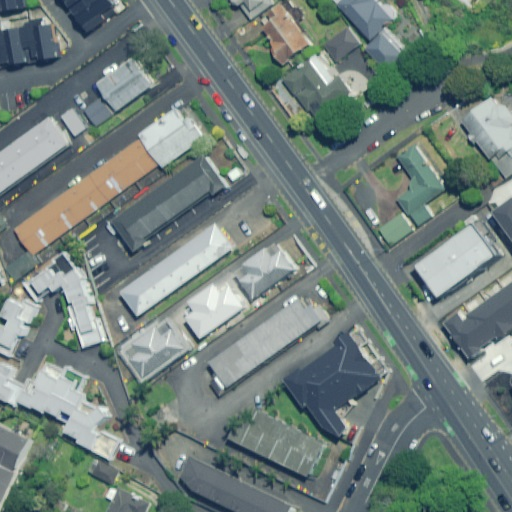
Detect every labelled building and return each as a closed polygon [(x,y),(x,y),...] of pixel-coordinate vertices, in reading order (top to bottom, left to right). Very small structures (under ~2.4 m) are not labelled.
[(4,0),(7,12),(27,9),(25,0),(4,0)] [(67,0),(74,10),(88,0),(67,0)] [(107,15),(116,10),(109,0),(88,0),(74,10),(90,34),(110,21),(107,15)] [(251,22),(276,5),(273,0),(232,0),(237,7),(240,5),(251,22)] [(379,0),(335,0),(372,43),(398,21),(399,21),(400,13),(393,4),(384,5),(379,0)] [(283,5),(260,22),(275,42),(269,46),(285,67),(313,46),(283,5)] [(10,30),(16,66),(58,59),(52,27),(45,28),(44,24),(10,30)] [(365,42),(351,25),(327,43),(341,61),(365,42)] [(0,31),(0,68),(16,66),(10,30),(0,31)] [(390,68),(406,54),(387,32),(371,46),(390,68)] [(336,79),(318,56),(285,81),(315,122),(353,94),(339,77),(336,79)] [(120,113),(158,86),(137,57),(100,85),(107,94),(85,110),(98,128),(120,113)] [(511,106),(504,96),(466,123),(494,163),(508,152),(511,155),(511,154),(511,106)] [(141,139),(160,166),(163,169),(205,140),(191,121),(186,124),(176,110),(140,137),(141,139)] [(0,196),(73,144),(53,117),(0,156),(0,196)] [(89,177),(108,203),(160,166),(141,139),(89,177)] [(399,202),(404,209),(383,224),(380,221),(375,224),(391,248),(418,229),(434,218),(427,208),(449,192),(416,145),(398,157),(419,188),(399,202)] [(230,187),(207,154),(111,221),(135,255),(151,243),(148,239),(213,193),(216,197),(230,187)] [(108,203),(89,177),(13,230),(32,257),(108,203)] [(237,249),(219,225),(124,293),(141,318),(237,249)] [(499,263),(479,235),(423,275),(443,303),(499,263)] [(245,267),(248,271),(239,277),(257,301),(297,271),(279,247),(271,253),(269,250),(245,267)] [(37,266),(28,253),(4,270),(13,283),(37,266)] [(64,287),(74,320),(67,323),(69,330),(76,328),(83,350),(104,343),(82,272),(64,253),(24,287),(36,301),(51,288),(57,294),(64,287)] [(217,289),(214,286),(191,303),(195,308),(186,314),(204,338),(245,309),(226,283),(217,289)] [(490,368),(511,351),(511,303),(501,288),(462,317),(465,320),(458,325),(466,335),(471,332),(476,339),(485,333),(493,344),(480,354),(489,365),(490,368)] [(212,363),(224,379),(211,388),(218,398),(233,388),(330,318),(312,292),(212,363)] [(20,335),(24,337),(36,309),(12,299),(4,318),(8,320),(0,338),(0,353),(10,358),(14,350),(20,335)] [(188,350),(170,325),(164,329),(162,327),(137,345),(138,347),(128,354),(146,379),(188,350)] [(309,407),(326,430),(344,439),(352,430),(339,412),(384,378),(350,332),(327,349),(324,345),(296,367),(299,371),(285,382),(306,410),(309,407)] [(80,445),(98,454),(112,461),(118,445),(120,441),(96,430),(113,415),(85,402),(88,395),(77,390),(78,387),(60,379),(45,373),(38,389),(21,381),(24,374),(0,363),(0,399),(2,400),(2,401),(17,407),(19,402),(60,421),(64,412),(75,416),(67,435),(82,441),(80,445)] [(328,444),(262,413),(246,447),(312,478),(328,444)] [(0,511),(18,476),(33,443),(0,427),(0,511)] [(192,458),(184,476),(196,492),(238,511),(294,511),(297,508),(192,458)] [(119,471),(94,460),(88,474),(113,485),(119,471)] [(148,511),(152,503),(119,488),(108,511),(148,511)]
